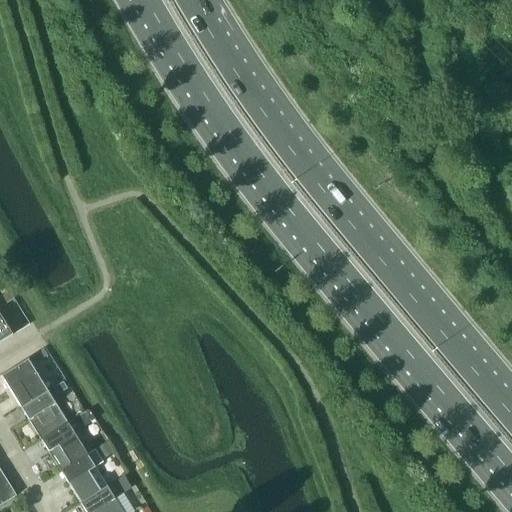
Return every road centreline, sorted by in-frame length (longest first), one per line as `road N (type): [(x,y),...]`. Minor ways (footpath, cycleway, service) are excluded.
road 1 (trunk): [(148,0),(205,97),(277,193),(511,470)]
road 2 (trunk): [(511,410),(300,162),(193,0)]
